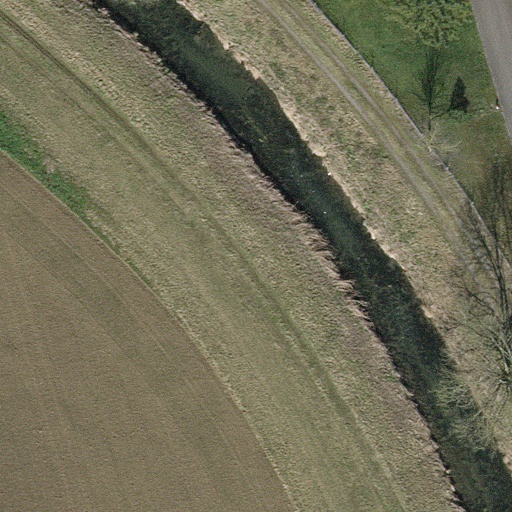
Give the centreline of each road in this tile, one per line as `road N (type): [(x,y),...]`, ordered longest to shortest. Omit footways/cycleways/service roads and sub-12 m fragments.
road 1 (track): [(0,23),(122,128),(382,459),(400,511)]
road 2 (track): [(511,357),(454,228),(281,0)]
